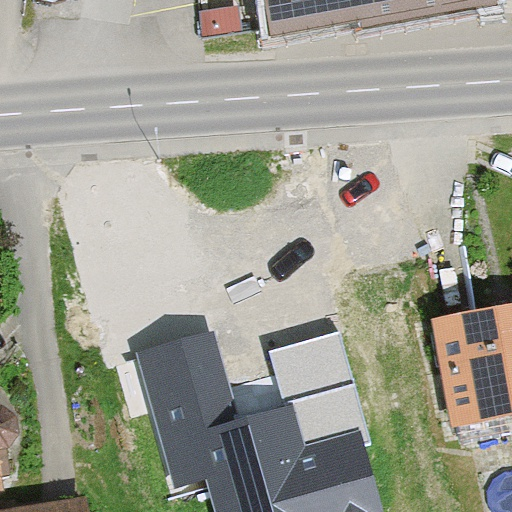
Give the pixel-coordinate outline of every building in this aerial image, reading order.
[(511,0),(261,0),(270,50),(511,12),(511,0)] [(511,304),(431,320),(451,427),(511,415),(511,304)] [(259,340),(275,392),(354,369),(339,317),(259,340)] [(213,333),(136,354),(174,489),(207,480),(215,511),(382,511),(359,429),(304,444),(292,402),(237,418),(213,333)] [(293,391),(306,436),(363,420),(350,374),(293,391)] [(0,444),(0,509),(9,509),(0,444)]
